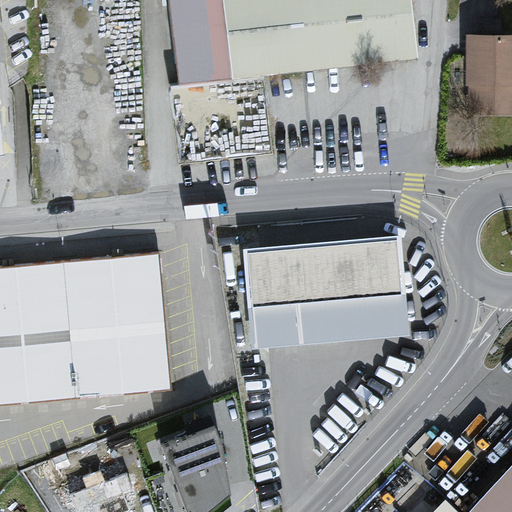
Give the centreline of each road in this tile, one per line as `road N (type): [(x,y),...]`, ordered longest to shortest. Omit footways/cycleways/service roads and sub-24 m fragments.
road 1 (residential): [(370,190),(0,221)]
road 2 (tertiary): [(458,360),(319,511)]
road 3 (residential): [(491,192),(370,190)]
